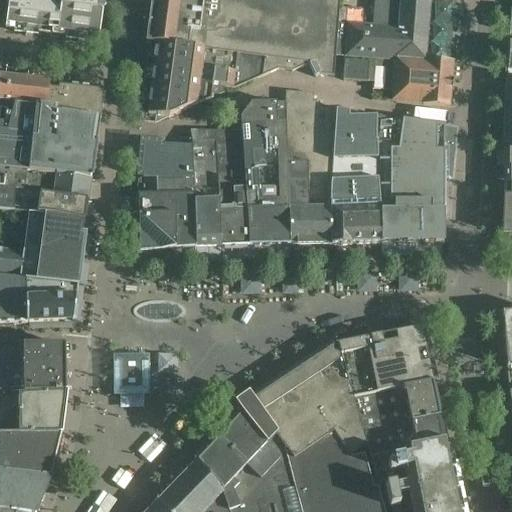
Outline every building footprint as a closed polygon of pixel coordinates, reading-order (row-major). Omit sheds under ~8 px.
[(8,0),(4,30),(98,42),(103,0),(8,0)] [(152,0),(147,44),(156,45),(263,59),(261,78),(277,71),(283,72),(284,69),(291,70),(290,73),(292,73),(309,66),(315,78),(319,76),(333,78),(335,58),(337,25),(339,0),(152,0)] [(376,26),(376,29),(359,27),(360,5),(339,3),(337,25),(335,58),(395,62),(395,60),(424,63),(429,0),(387,0),(387,1),(374,0),(372,26),(376,26)] [(434,3),(434,41),(451,41),(451,4),(434,3)] [(263,59),(156,45),(147,117),(168,120),(211,101),(212,88),(233,91),(261,78),(263,59)] [(395,60),(395,62),(392,102),(422,105),(422,106),(449,108),(450,90),(451,90),(452,83),(451,82),(453,65),(424,63),(395,60)] [(369,64),(344,62),(342,82),(367,84),(369,64)] [(48,87),(49,83),(0,77),(0,132),(8,134),(11,118),(14,104),(45,109),(45,108),(63,112),(99,116),(103,94),(98,88),(59,84),(58,88),(48,87)] [(285,104),(289,248),(330,247),(328,194),(333,142),(335,111),(319,109),(319,104),(312,103),(313,96),(285,93),(285,104)] [(95,145),(99,116),(63,112),(45,108),(45,109),(14,104),(11,118),(8,134),(58,139),(95,145)] [(248,249),(289,248),(285,104),(250,105),(240,120),(240,122),(241,122),(241,129),(240,129),(240,133),(241,133),(242,136),(241,136),(245,201),(248,249)] [(379,196),(381,245),(443,245),(443,180),(448,180),(449,179),(451,179),(451,178),(452,178),(452,177),(452,176),(455,138),(447,138),(447,129),(376,119),(375,141),(377,196),(379,196)] [(53,176),(90,181),(95,145),(58,139),(8,134),(0,132),(0,171),(53,177),(53,176)] [(192,149),(193,179),(195,250),(248,249),(245,201),(241,136),(242,136),(241,133),(240,133),(191,132),(192,149)] [(358,246),(381,245),(379,208),(379,196),(377,196),(375,141),(354,141),(354,147),(345,147),(345,141),(333,142),(328,194),(330,247),(358,247),(358,246)] [(145,149),(142,180),(169,182),(169,181),(178,182),(179,182),(179,179),(193,179),(192,149),(164,148),(164,151),(145,149)] [(511,151),(504,152),(503,170),(511,169),(511,151)] [(511,169),(503,170),(503,186),(511,186),(511,169)] [(87,202),(90,181),(53,176),(53,177),(0,171),(0,190),(24,192),(53,198),(87,202)] [(195,250),(193,179),(179,179),(179,182),(178,182),(179,215),(138,218),(138,245),(140,245),(147,252),(147,253),(195,250)] [(169,182),(142,180),(142,182),(139,181),(137,198),(138,218),(179,215),(178,182),(169,181),(169,182)] [(511,186),(503,186),(502,237),(511,237),(511,186)] [(84,222),(87,202),(53,198),(24,192),(0,190),(0,211),(44,215),(54,216),(84,222)] [(44,215),(38,256),(0,251),(0,277),(36,282),(78,286),(84,236),(82,236),(84,222),(54,216),(44,215)] [(222,295),(220,276),(189,278),(190,298),(222,295)] [(78,286),(36,282),(0,277),(0,326),(72,324),(77,294),(78,286)] [(511,314),(501,316),(508,395),(511,395),(511,314)] [(353,400),(432,384),(421,331),(420,331),(420,330),(381,338),(381,336),(371,338),(371,339),(337,345),(337,346),(353,400)] [(283,447),(291,460),(332,433),(348,457),(350,456),(367,445),(364,435),(353,400),(337,346),(336,347),(251,402),(252,404),(262,419),(280,443),(283,447)] [(22,348),(0,349),(0,396),(21,395),(65,395),(64,347),(22,347),(22,348)] [(149,396),(148,356),(112,356),(113,396),(149,396)] [(432,384),(353,400),(364,435),(439,419),(432,384)] [(55,436),(60,437),(65,395),(21,395),(0,396),(0,437),(7,437),(55,436)] [(439,419),(364,435),(371,458),(380,456),(443,443),(439,419)] [(240,424),(237,421),(235,423),(212,447),(196,464),(223,492),(222,494),(228,511),(385,511),(379,488),(373,490),(364,455),(351,459),(350,456),(348,457),(332,433),(291,460),(283,447),(279,452),(287,481),(297,486),(301,501),(306,503),(313,501),(316,511),(271,511),(273,510),(262,469),(269,462),(257,446),(240,424)] [(0,457),(55,459),(60,437),(55,436),(7,437),(0,437),(0,457)] [(457,511),(447,461),(443,443),(380,456),(382,463),(389,461),(390,466),(387,467),(389,474),(392,473),(399,511),(457,511)] [(380,456),(371,458),(378,482),(384,481),(381,466),(383,465),(382,463),(380,456)] [(0,473),(50,480),(55,459),(0,457),(0,473)] [(196,464),(157,504),(164,511),(228,511),(222,494),(223,492),(196,464)] [(0,511),(36,511),(50,480),(0,473),(0,511)]
